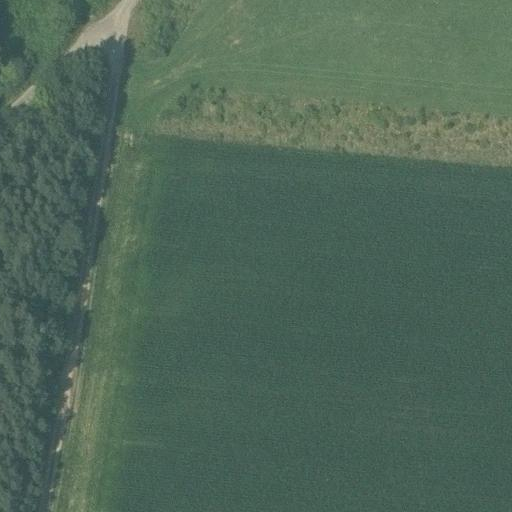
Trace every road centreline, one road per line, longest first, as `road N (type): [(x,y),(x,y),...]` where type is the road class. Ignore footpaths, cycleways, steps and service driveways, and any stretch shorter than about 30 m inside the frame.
road 1 (track): [(141,0),(56,511)]
road 2 (track): [(129,0),(0,122)]
